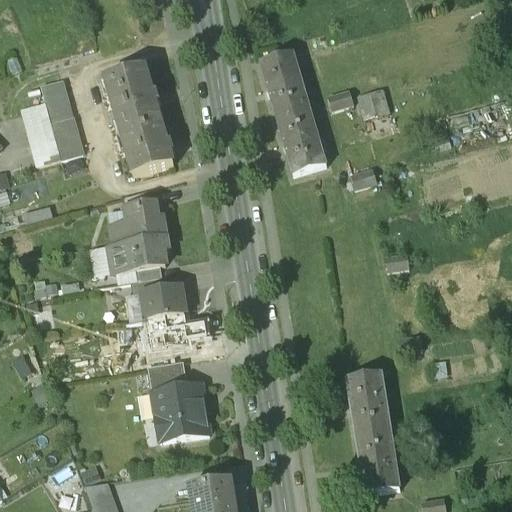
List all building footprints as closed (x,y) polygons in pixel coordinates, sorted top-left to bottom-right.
[(318,40),(304,44),(307,56),(321,52),(318,40)] [(288,62),(256,71),(273,127),(305,118),(288,62)] [(142,74),(103,86),(117,134),(156,122),(153,111),(156,110),(153,99),(150,100),(142,74)] [(37,93),(47,130),(69,125),(58,87),(37,93)] [(353,101),(359,122),(385,115),(380,94),(353,101)] [(344,99),(322,105),(327,119),(349,113),(344,99)] [(385,115),(359,122),(363,137),(389,130),(385,115)] [(305,118),(273,127),(290,183),(322,174),(305,118)] [(156,122),(117,134),(131,183),(170,172),(167,160),(170,158),(167,148),(164,149),(156,122)] [(47,130),(58,168),(79,162),(69,125),(47,130)] [(23,137),(33,175),(58,168),(47,130),(23,137)] [(368,177),(346,184),(350,198),(372,191),(368,177)] [(147,198),(121,205),(122,217),(133,215),(133,214),(150,212),(147,198)] [(150,212),(133,214),(133,215),(122,217),(124,231),(107,233),(109,252),(161,243),(160,235),(155,235),(151,211),(150,212)] [(105,219),(107,233),(124,231),(122,217),(105,219)] [(109,252),(108,252),(112,281),(132,277),(156,274),(161,273),(158,251),(162,250),(161,243),(109,252)] [(403,262),(380,265),(382,280),(405,277),(403,262)] [(156,274),(132,277),(134,289),(158,285),(156,274)] [(129,303),(138,302),(137,301),(160,297),(158,285),(134,289),(127,290),(129,303)] [(160,297),(137,301),(138,302),(143,328),(182,322),(177,295),(160,297)] [(130,331),(143,328),(138,302),(129,303),(125,304),(130,331)] [(416,344),(394,347),(396,362),(418,358),(416,344)] [(22,362),(12,367),(20,384),(31,379),(22,362)] [(183,367),(147,373),(151,399),(158,398),(187,393),(183,367)] [(378,381),(344,386),(353,443),(388,438),(378,381)] [(187,393),(158,398),(161,421),(155,422),(160,448),(209,440),(201,391),(187,393)] [(429,425),(406,429),(409,443),(431,440),(429,425)] [(398,497),(388,438),(353,443),(363,502),(398,497)] [(235,511),(232,487),(186,494),(188,511),(235,511)] [(111,511),(104,490),(85,494),(91,511),(111,511)]
